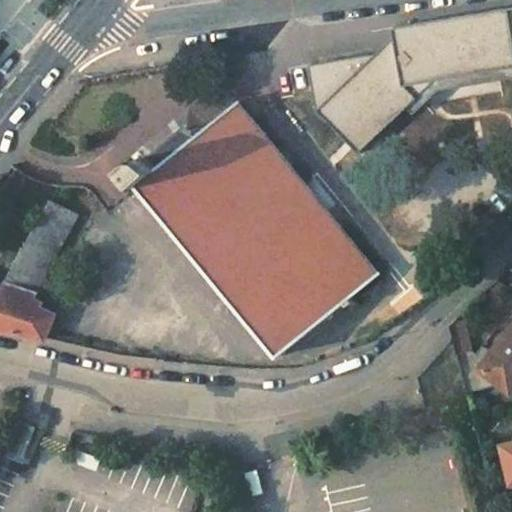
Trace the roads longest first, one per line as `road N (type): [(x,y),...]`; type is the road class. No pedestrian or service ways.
road 1 (residential): [(0,356),(134,387),(220,395),(330,387),(400,349),(511,240)]
road 2 (trunk): [(0,345),(511,482)]
road 3 (trunk): [(511,363),(0,230)]
road 4 (residential): [(95,5),(123,25),(317,0)]
road 5 (tertiary): [(95,5),(0,120)]
